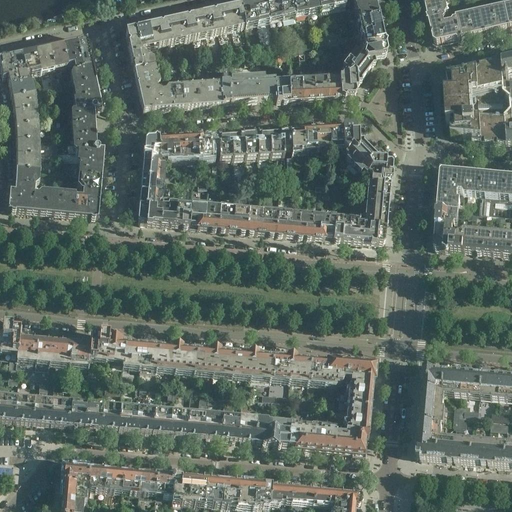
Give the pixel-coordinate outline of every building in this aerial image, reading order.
[(294,20),(289,0),(287,0),(277,2),(281,22),(294,20)] [(307,17),(302,0),(289,0),(294,20),(307,17)] [(319,14),(316,0),(302,0),(307,17),(319,14)] [(332,11),(329,0),(316,0),(319,14),(332,11)] [(343,3),(342,0),(329,0),(332,11),(344,9),(343,3)] [(375,10),(376,10),(374,4),(373,5),(372,0),(353,0),(360,25),(377,21),(375,10)] [(452,5),(451,0),(423,0),(425,8),(424,8),(424,9),(424,10),(425,10),(426,11),(445,6),(452,5)] [(281,22),(277,2),(267,5),(266,4),(265,4),(264,4),(264,5),(269,25),(281,22)] [(269,25),(264,5),(252,8),(256,28),(269,25)] [(447,19),(445,6),(426,11),(429,25),(443,22),(446,22),(447,19)] [(256,28),(252,8),(240,11),(244,31),(256,28)] [(244,31),(240,11),(226,14),(230,32),(235,31),(236,33),(244,31)] [(509,33),(505,14),(499,15),(498,13),(487,15),(488,18),(481,19),(485,38),(509,33)] [(230,32),(226,14),(213,17),(218,37),(226,35),(225,33),(230,32)] [(218,37),(213,17),(201,19),(205,38),(210,37),(210,39),(218,37)] [(485,38),(481,19),(474,21),(473,18),(463,21),(464,23),(457,24),(457,27),(461,44),(485,38)] [(205,38),(201,19),(187,22),(192,43),(200,41),(199,39),(205,38)] [(380,34),(378,26),(377,21),(360,25),(361,33),(359,33),(360,38),(380,34)] [(192,43),(187,22),(174,25),(178,44),(183,42),(184,44),(192,43)] [(446,47),(442,30),(444,30),(443,22),(429,25),(434,46),(433,46),(434,47),(437,49),(438,49),(446,47)] [(178,44),(174,25),(160,28),(165,48),(173,47),(173,45),(178,44)] [(461,44),(457,27),(444,30),(442,30),(446,47),(461,44)] [(165,48),(160,28),(148,31),(152,49),(157,48),(158,50),(165,48)] [(152,49),(148,31),(135,34),(139,54),(142,53),(147,52),(147,50),(152,49)] [(139,54),(135,34),(125,36),(130,60),(143,58),(142,53),(139,54)] [(383,46),(380,34),(360,38),(361,43),(364,42),(365,50),(383,46)] [(342,46),(340,36),(325,39),(327,48),(342,46)] [(92,71),(86,44),(83,45),(82,44),(79,45),(78,46),(62,50),(66,69),(71,68),(73,75),(92,71)] [(383,46),(365,50),(363,50),(364,53),(362,53),(360,55),(374,67),(376,65),(380,64),(379,62),(384,62),(385,59),(384,50),(383,46)] [(66,69),(62,50),(35,56),(39,75),(66,69)] [(374,67),(360,55),(359,55),(357,57),(355,56),(351,60),(353,62),(350,66),(366,78),(372,71),(373,71),(374,70),(373,68),(374,67)] [(39,75),(35,56),(8,62),(11,75),(14,74),(17,88),(27,86),(25,77),(28,76),(30,78),(39,75)] [(154,71),(153,63),(150,62),(147,62),(146,59),(145,58),(143,59),(143,58),(130,60),(133,76),(152,72),(154,71)] [(17,88),(14,74),(11,75),(8,62),(6,62),(4,62),(1,62),(0,63),(0,74),(2,83),(7,82),(8,90),(17,88)] [(511,63),(501,66),(507,151),(511,151),(511,63)] [(507,151),(501,66),(501,65),(492,67),(492,66),(489,66),(489,68),(480,70),(480,68),(476,69),(476,71),(467,73),(468,78),(447,82),(449,92),(450,96),(444,97),(446,127),(455,126),(455,131),(452,132),(451,131),(450,141),(472,143),(472,148),(507,151)] [(366,78),(350,66),(347,70),(345,68),(342,72),(344,74),(342,77),(343,78),(357,90),(358,89),(360,89),(360,88),(360,86),(366,78)] [(171,84),(170,70),(163,70),(166,84),(171,84)] [(95,85),(92,71),(73,75),(71,78),(74,90),(95,85)] [(158,88),(157,83),(155,76),(153,75),(152,72),(133,76),(139,99),(153,96),(157,92),(156,89),(158,88)] [(356,92),(357,90),(343,78),(341,81),(341,82),(338,82),(338,85),(339,104),(352,103),(354,100),(354,96),(356,96),(356,92)] [(276,107),(275,86),(274,85),(265,85),(264,82),(231,84),(231,88),(220,88),(221,90),(222,111),(224,111),(224,110),(229,110),(229,111),(232,110),(231,107),(260,106),(273,105),(273,108),(276,107)] [(339,104),(338,85),(331,85),(331,82),(325,83),(327,104),(339,104)] [(327,104),(325,83),(321,83),(321,86),(313,87),(315,105),(327,104)] [(301,106),(300,84),(295,85),(296,88),(287,88),(289,107),(301,106)] [(315,105),(313,87),(306,87),(305,84),(300,84),(301,106),(315,105)] [(98,98),(95,85),(74,90),(76,99),(73,99),(74,103),(98,98)] [(32,100),(29,87),(27,86),(17,88),(8,90),(11,101),(11,105),(30,100),(32,100)] [(289,107),(287,88),(280,89),(280,86),(275,86),(276,107),(283,107),(285,108),(287,107),(289,107)] [(222,111),(221,90),(216,90),(215,88),(208,89),(209,112),(222,111)] [(209,112),(208,89),(200,89),(200,92),(196,92),(197,113),(209,112)] [(185,113),(184,90),(176,91),(176,93),(171,93),(173,114),(185,113)] [(197,113),(196,92),(191,92),(191,90),(184,90),(185,113),(197,113)] [(161,115),(160,102),(163,94),(157,92),(153,96),(139,99),(142,116),(161,115)] [(173,114),(171,93),(171,92),(166,92),(164,95),(163,94),(160,102),(161,115),(173,114)] [(101,113),(98,98),(74,103),(76,114),(96,114),(101,113)] [(35,115),(34,109),(32,109),(30,100),(11,105),(12,112),(13,119),(35,115)] [(94,127),(94,117),(95,117),(96,115),(96,114),(76,114),(73,115),(74,128),(94,127)] [(35,130),(34,122),(36,122),(35,115),(13,119),(14,128),(14,133),(35,130)] [(95,140),(94,127),(74,128),(74,141),(95,140)] [(36,145),(35,136),(37,136),(36,130),(35,130),(14,133),(15,138),(15,147),(36,145)] [(359,145),(357,143),(357,139),(355,139),(355,135),(352,133),(341,134),(342,152),(342,153),(346,157),(359,145)] [(330,156),(329,134),(316,135),(317,153),(325,153),(325,156),(330,156)] [(342,152),(341,134),(329,134),(330,156),(334,156),(334,152),(342,152)] [(317,153),(316,135),(303,136),(305,157),(309,157),(309,154),(317,153)] [(305,157),(303,136),(290,137),(291,157),(300,156),(300,158),(305,157)] [(291,158),(291,157),(290,137),(281,137),(281,138),(261,140),(258,140),(258,139),(257,139),(257,138),(256,138),(256,139),(242,140),(242,139),(241,139),(242,140),(241,140),(241,141),(218,142),(218,141),(210,142),(211,162),(211,163),(217,162),(217,168),(287,163),(286,158),(291,158)] [(96,152),(95,140),(74,141),(75,155),(79,155),(99,154),(99,153),(97,152),(96,152)] [(211,162),(210,142),(197,143),(198,164),(203,164),(203,162),(211,162)] [(198,164),(197,143),(184,144),(185,162),(193,162),(194,165),(198,164)] [(173,166),(171,144),(158,145),(159,162),(161,164),(167,163),(168,166),(173,166)] [(185,162),(184,144),(171,144),(173,166),(178,166),(178,163),(185,162)] [(35,154),(36,145),(15,147),(16,152),(16,159),(38,160),(38,154),(35,154)] [(159,162),(158,145),(146,146),(144,148),(142,169),(161,170),(161,168),(159,166),(161,164),(159,162)] [(355,169),(370,156),(362,148),(362,146),(360,146),(359,145),(346,157),(345,158),(348,162),(345,165),(348,168),(352,165),(355,169)] [(102,168),(103,155),(99,154),(79,155),(78,166),(102,168)] [(366,178),(379,166),(378,165),(378,162),(375,162),(370,156),(355,169),(358,173),(356,175),(359,179),(362,176),(364,180),(366,178)] [(35,177),(35,167),(36,167),(38,167),(38,160),(16,159),(16,169),(16,175),(35,177)] [(101,182),(102,168),(78,166),(78,171),(81,172),(80,180),(101,182)] [(389,191),(391,172),(389,170),(384,169),(384,167),(380,167),(379,166),(366,178),(370,183),(370,189),(389,191)] [(166,178),(166,173),(164,170),(161,170),(142,169),(141,176),(141,177),(140,179),(141,181),(141,183),(162,184),(162,177),(166,178)] [(35,191),(36,177),(35,177),(16,175),(15,179),(15,186),(15,189),(26,190),(34,191),(35,191)] [(455,196),(457,176),(444,175),(443,175),(442,175),(440,175),(440,177),(440,178),(440,179),(437,215),(454,216),(460,217),(460,213),(458,212),(459,204),(457,204),(458,197),(455,196)] [(481,199),(483,179),(457,176),(455,196),(458,197),(461,197),(463,199),(475,200),(476,198),(481,199)] [(511,181),(483,179),(481,199),(480,212),(479,218),(511,221),(511,181)] [(100,196),(101,182),(80,180),(79,190),(78,191),(81,195),(88,195),(100,196)] [(161,193),(162,184),(141,183),(141,184),(140,185),(140,188),(140,190),(140,198),(164,199),(164,194),(161,193)] [(259,197),(260,188),(251,188),(250,196),(259,197)] [(25,205),(26,190),(15,189),(14,197),(9,196),(7,216),(10,216),(11,217),(14,218),(15,217),(18,217),(19,205),(25,205)] [(388,198),(389,191),(370,189),(367,189),(366,195),(369,196),(368,203),(388,205),(388,203),(389,202),(389,199),(388,198)] [(32,218),(34,200),(34,191),(26,190),(25,205),(19,205),(18,217),(32,218)] [(85,223),(88,195),(81,195),(81,202),(75,202),(73,222),(85,223)] [(97,224),(100,196),(88,195),(85,223),(89,224),(91,225),(93,225),(95,224),(97,224)] [(45,220),(47,199),(39,198),(38,200),(34,200),(32,218),(45,220)] [(159,211),(160,205),(163,205),(164,199),(140,198),(139,204),(138,205),(138,208),(138,210),(138,211),(158,212),(159,211)] [(59,221),(61,200),(47,199),(45,220),(59,221)] [(73,222),(75,202),(61,200),(59,221),(73,222)] [(387,212),(388,210),(388,208),(388,206),(388,205),(368,203),(367,213),(364,212),(364,217),(386,219),(387,212)] [(174,231),(176,207),(171,207),(171,210),(165,210),(163,211),(163,212),(162,211),(160,230),(174,231)] [(189,233),(190,212),(182,211),(183,208),(176,207),(174,231),(181,232),(183,233),(185,233),(187,232),(189,233)] [(202,234),(205,210),(198,209),(198,211),(191,211),(190,212),(189,233),(202,234)] [(217,235),(219,215),(211,214),(211,210),(205,210),(202,234),(210,234),(211,235),(214,236),(216,235),(217,235)] [(160,230),(162,211),(159,211),(158,212),(138,211),(137,226),(139,228),(160,230)] [(231,236),(234,213),(228,212),(228,215),(219,215),(217,235),(219,235),(220,236),(223,236),(224,236),(231,236)] [(246,238),(248,217),(240,216),(240,213),(234,213),(231,236),(239,237),(240,238),(243,238),(245,238),(246,238)] [(260,239),(262,215),(257,215),(257,218),(248,217),(246,238),(247,238),(249,239),(251,239),(253,238),(260,239)] [(275,240),(277,220),(268,219),(269,216),(262,215),(260,239),(268,240),(269,241),(272,241),(273,240),(275,240)] [(332,245),(334,225),(334,223),(335,217),(320,215),(320,220),(318,244),(332,245)] [(453,228),(454,216),(437,215),(436,226),(453,228)] [(289,242),(291,218),(285,217),(285,221),(277,220),(275,240),(276,240),(277,241),(280,242),(282,241),(289,242)] [(386,226),(386,219),(364,217),(363,223),(366,224),(366,229),(368,232),(385,234),(385,232),(386,231),(386,228),(386,226)] [(303,243),(305,222),(296,222),(297,218),(291,218),(289,242),(296,242),(298,243),(300,243),(302,243),(303,243)] [(318,244),(320,220),(314,220),(314,223),(305,222),(303,243),(305,243),(306,244),(309,244),(310,243),(318,244)] [(346,247),(349,223),(342,222),(341,226),(334,225),(332,245),(333,246),(335,247),(337,247),(339,246),(346,247)] [(361,248),(363,229),(361,227),(355,227),(355,224),(354,223),(349,223),(346,247),(361,248)] [(451,238),(451,232),(453,232),(453,228),(436,226),(435,238),(449,240),(451,238)] [(384,248),(385,234),(368,232),(366,229),(363,229),(361,248),(381,250),(384,248)] [(468,258),(470,233),(464,233),(462,234),(461,236),(459,236),(455,238),(453,256),(468,258)] [(483,259),(484,238),(478,237),(478,234),(470,233),(468,258),(476,258),(478,259),(480,260),(482,259),(483,259)] [(497,260),(499,236),(490,235),(490,238),(484,238),(483,259),(497,260)] [(511,262),(511,254),(511,240),(507,240),(508,237),(499,236),(497,260),(511,262)] [(453,256),(455,238),(451,238),(449,240),(435,238),(433,252),(435,255),(445,256),(447,257),(449,256),(453,256)] [(15,365),(17,344),(20,344),(21,335),(1,333),(0,345),(0,361),(9,362),(8,374),(0,373),(0,381),(14,383),(15,365)] [(105,366),(107,343),(88,341),(88,350),(89,350),(88,364),(105,366)] [(122,368),(124,350),(125,344),(107,343),(105,366),(122,368)] [(36,345),(20,344),(17,344),(15,365),(34,367),(36,345)] [(68,370),(70,348),(54,347),(36,345),(34,367),(33,378),(33,384),(36,384),(39,385),(47,385),(49,368),(53,368),(68,370)] [(88,364),(89,350),(88,350),(70,348),(68,370),(87,372),(88,364)] [(140,351),(124,350),(122,368),(122,371),(138,372),(140,351)] [(175,375),(177,352),(177,351),(173,350),(173,351),(172,351),(170,351),(170,354),(156,352),(155,374),(175,375)] [(155,374),(156,352),(140,351),(138,372),(155,374)] [(194,377),(195,356),(183,355),(183,352),(182,352),(182,351),(177,351),(177,352),(175,375),(194,377)] [(212,379),(214,355),(214,354),(210,354),(210,355),(208,355),(208,357),(195,356),(194,377),(212,379)] [(231,380),(233,359),(221,358),(221,356),(220,356),(220,355),(219,355),(214,354),(214,355),(212,379),(231,380)] [(249,382),(251,359),(251,358),(248,357),(248,358),(246,358),(246,361),(233,359),(231,380),(249,382)] [(268,383),(270,363),(259,362),(259,359),(257,359),(257,358),(251,358),(251,359),(249,382),(268,383)] [(288,385),(290,362),(290,361),(286,361),(286,362),(284,361),(284,364),(270,363),(268,383),(288,385)] [(307,387),(309,364),(295,362),(295,361),(290,361),(290,362),(288,385),(307,387)] [(324,388),(326,365),(309,364),(307,387),(324,388)] [(342,386),(342,385),(343,367),(344,366),(343,366),(335,365),(335,366),(326,365),(324,388),(335,389),(336,387),(339,387),(342,386)] [(374,385),(375,370),(369,369),(369,368),(365,367),(364,369),(343,367),(342,385),(348,385),(351,383),(374,385)] [(441,395),(443,376),(422,374),(421,393),(441,395)] [(460,402),(462,377),(443,376),(441,395),(441,398),(452,399),(453,401),(460,402)] [(479,402),(481,379),(462,377),(460,402),(468,403),(469,401),(479,402)] [(498,405),(500,381),(481,379),(479,402),(490,403),(490,405),(498,405)] [(511,404),(511,381),(500,381),(498,405),(507,406),(507,404),(511,404)] [(373,392),(374,385),(351,383),(348,385),(347,392),(346,393),(346,398),(370,400),(371,392),(373,392)] [(47,394),(47,385),(39,385),(39,394),(47,394)] [(441,429),(443,407),(441,405),(441,398),(441,395),(421,393),(418,427),(441,429)] [(66,432),(69,407),(62,406),(61,408),(50,407),(46,406),(47,394),(39,394),(38,404),(34,403),(34,406),(32,429),(43,430),(48,431),(66,432)] [(369,415),(370,400),(346,398),(345,407),(347,407),(346,413),(369,415)] [(0,426),(14,428),(16,402),(9,401),(9,403),(0,402),(0,426)] [(32,429),(34,406),(23,404),(23,403),(16,402),(14,428),(32,429)] [(84,434),(86,410),(74,409),(74,407),(69,407),(66,432),(73,433),(74,434),(75,434),(76,433),(84,434)] [(101,434),(103,410),(96,409),(95,411),(86,410),(84,434),(98,435),(99,434),(101,434)] [(117,437),(119,413),(108,412),(109,410),(103,410),(101,434),(103,434),(103,436),(117,437)] [(462,434),(463,432),(463,424),(463,421),(464,414),(464,411),(457,410),(454,414),(452,430),(455,434),(462,434)] [(135,437),(137,413),(130,412),(130,414),(119,413),(117,437),(132,438),(133,437),(135,437)] [(151,440),(153,416),(143,415),(143,413),(137,413),(135,437),(137,437),(137,439),(151,440)] [(368,430),(368,420),(369,415),(346,413),(346,418),(344,418),(343,428),(368,430)] [(478,422),(478,415),(464,414),(463,421),(478,422)] [(168,440),(171,416),(164,415),(164,417),(153,416),(151,440),(166,441),(167,440),(168,440)] [(185,443),(187,419),(176,418),(176,416),(171,416),(168,440),(171,440),(171,442),(185,443)] [(498,424),(499,417),(490,416),(490,423),(498,424)] [(507,425),(508,418),(499,417),(498,424),(507,425)] [(202,443),(204,419),(197,418),(197,420),(187,419),(185,443),(199,444),(200,443),(202,443)] [(219,446),(220,422),(210,421),(210,420),(204,419),(202,443),(204,443),(205,445),(219,446)] [(236,446),(238,422),(232,421),(232,424),(220,422),(219,446),(234,447),(234,446),(236,446)] [(252,449),(254,426),(244,425),(244,423),(238,422),(236,446),(238,446),(239,448),(252,449)] [(269,451),(272,425),(265,425),(265,427),(254,426),(252,449),(261,450),(262,451),(263,451),(264,450),(269,451)] [(286,452),(288,430),(278,429),(278,426),(272,425),(269,451),(277,451),(277,452),(279,452),(280,452),(286,452)] [(438,438),(441,435),(441,429),(418,427),(416,445),(437,446),(438,444),(438,438)] [(365,459),(368,430),(343,428),(343,433),(344,435),(344,440),(337,439),(338,434),(334,433),(332,436),(334,439),(332,456),(355,458),(355,460),(362,461),(362,460),(363,460),(363,459),(365,459)] [(302,454),(304,433),(298,433),(298,430),(288,429),(288,430),(286,452),(302,454)] [(317,455),(319,432),(310,431),(310,434),(304,433),(302,454),(317,455)] [(332,456),(334,439),(332,436),(328,435),(328,433),(319,432),(317,455),(332,456)] [(453,467),(455,443),(449,443),(447,445),(438,444),(437,446),(436,466),(453,467)] [(470,469),(472,447),(463,446),(463,444),(455,443),(453,467),(470,469)] [(436,466),(437,446),(416,445),(415,461),(417,461),(417,462),(420,462),(420,465),(425,466),(425,465),(436,466)] [(486,470),(488,446),(480,446),(480,448),(472,447),(470,469),(486,470)] [(503,472),(505,450),(496,449),(496,447),(488,446),(486,470),(503,472)] [(511,472),(511,450),(505,450),(503,472),(511,472)] [(87,492),(89,474),(64,472),(64,475),(63,476),(62,476),(61,477),(61,478),(62,479),(63,480),(63,483),(64,483),(63,487),(83,489),(82,496),(88,497),(88,495),(87,492)] [(103,498),(105,476),(89,474),(87,492),(88,495),(94,495),(94,497),(103,498)] [(121,498),(123,478),(105,476),(103,498),(113,499),(113,497),(121,498)] [(138,502),(140,479),(123,478),(121,498),(129,499),(128,501),(138,502)] [(155,502),(157,481),(140,479),(138,502),(148,503),(148,507),(155,508),(155,502)] [(170,505),(172,482),(157,481),(155,502),(155,508),(163,508),(163,504),(170,505)] [(187,510),(189,484),(172,482),(170,505),(170,506),(179,507),(179,509),(187,510)] [(203,509),(205,485),(189,484),(187,510),(196,510),(197,508),(203,509)] [(212,511),(220,511),(222,487),(205,485),(203,509),(211,510),(210,511),(212,511)] [(84,498),(82,496),(83,489),(63,487),(62,504),(83,507),(84,498)] [(232,511),(236,511),(239,488),(222,487),(220,511),(229,511),(232,511)] [(252,511),(255,489),(239,488),(236,511),(252,511)] [(269,508),(271,491),(255,489),(252,511),(262,511),(269,511),(269,508)] [(291,507),(292,493),(271,491),(269,508),(280,509),(280,507),(285,508),(285,506),(291,507)] [(313,509),(314,495),(292,493),(291,507),(313,509)] [(335,510),(336,497),(314,495),(313,509),(333,511),(335,510)] [(360,509),(360,508),(362,505),(361,501),(361,499),(360,499),(359,497),(357,498),(357,499),(336,497),(335,510),(333,511),(354,511),(355,509),(356,509),(357,510),(359,509),(360,509)]
